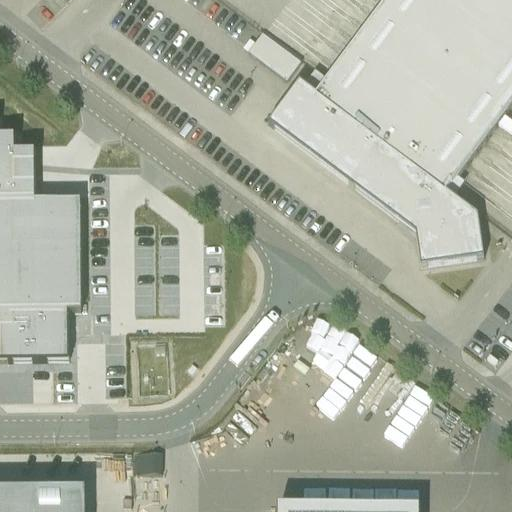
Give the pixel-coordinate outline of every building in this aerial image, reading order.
[(299,85),(268,127),(348,187),(400,226),(416,238),(420,271),(484,262),(477,219),(445,195),(448,192),(457,179),(511,106),(511,0),(389,0),(327,84),(315,75),(304,89),(299,85)] [(253,53),(291,83),(304,65),(267,35),(253,53)] [(0,366),(68,365),(68,317),(81,317),(80,204),(35,205),(35,154),(15,154),(15,139),(0,138),(0,366)] [(321,331),(285,387),(325,412),(325,413),(357,433),(366,418),(378,426),(391,406),(389,405),(403,383),(321,331)] [(166,477),(166,455),(137,455),(137,477),(166,477)] [(0,495),(0,511),(85,511),(85,495),(0,495)]
